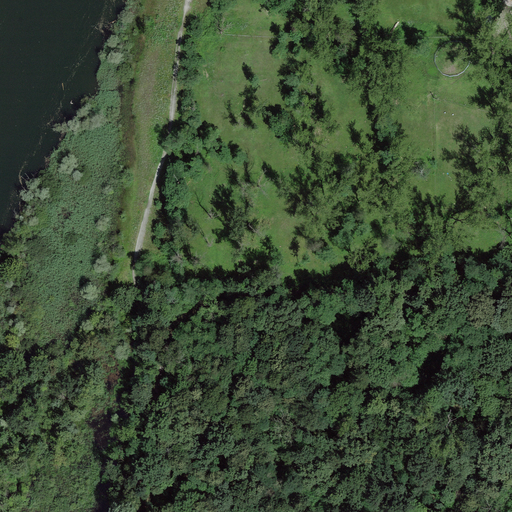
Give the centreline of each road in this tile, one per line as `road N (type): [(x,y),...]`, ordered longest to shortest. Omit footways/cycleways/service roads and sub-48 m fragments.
road 1 (track): [(511,282),(235,295),(194,307),(159,332)]
road 2 (track): [(159,332),(134,273),(169,140),(188,0)]
road 3 (track): [(159,332),(134,511)]
